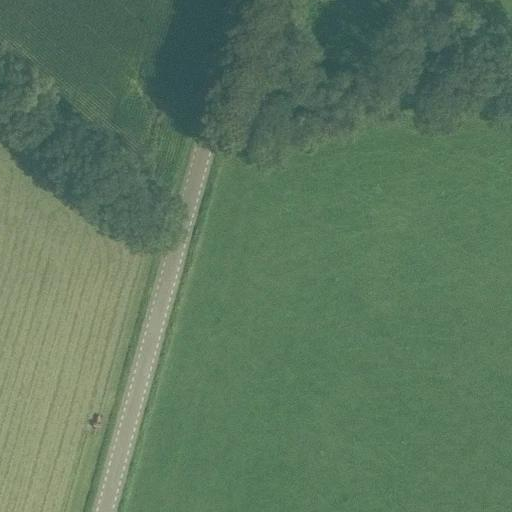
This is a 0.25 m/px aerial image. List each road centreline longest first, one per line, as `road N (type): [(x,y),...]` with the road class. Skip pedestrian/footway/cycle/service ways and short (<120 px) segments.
road 1 (secondary): [(111,511),(191,230)]
road 2 (unclassified): [(191,230),(0,65)]
road 3 (secondary): [(191,230),(253,0)]
